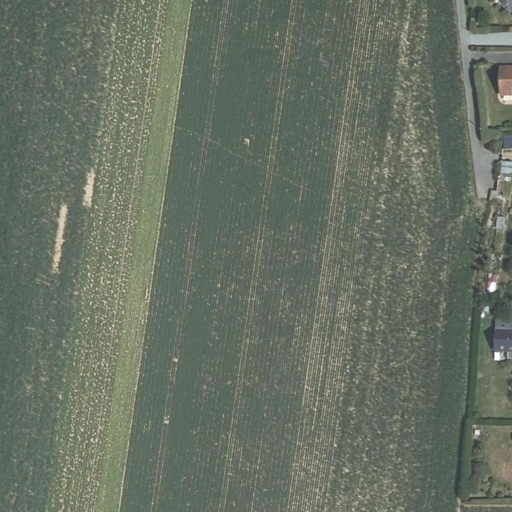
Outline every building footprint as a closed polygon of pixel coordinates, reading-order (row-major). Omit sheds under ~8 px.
[(511,67),(500,68),(501,95),(511,95),(511,67)] [(502,175),(511,176),(511,167),(511,162),(504,161),(502,175)] [(503,198),(509,199),(511,182),(511,176),(502,175),(500,175),(497,192),(504,193),(503,198)] [(498,231),(505,232),(507,220),(500,219),(498,231)] [(495,245),(502,247),(505,232),(498,231),(495,245)] [(488,293),(495,294),(496,285),(489,284),(488,293)] [(511,330),(497,330),(496,351),(511,351),(511,330)]
